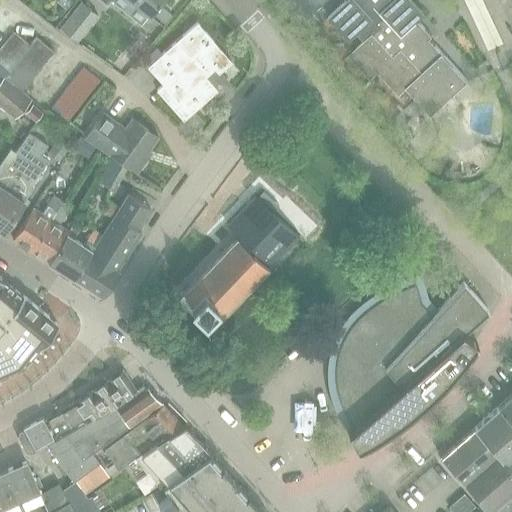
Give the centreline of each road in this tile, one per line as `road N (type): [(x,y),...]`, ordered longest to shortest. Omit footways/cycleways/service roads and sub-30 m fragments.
road 1 (residential): [(108,322),(282,59),(232,0)]
road 2 (residential): [(312,511),(511,337)]
road 3 (residential): [(291,511),(108,322)]
road 4 (residential): [(0,417),(70,370),(108,322)]
road 5 (residential): [(108,322),(0,248)]
